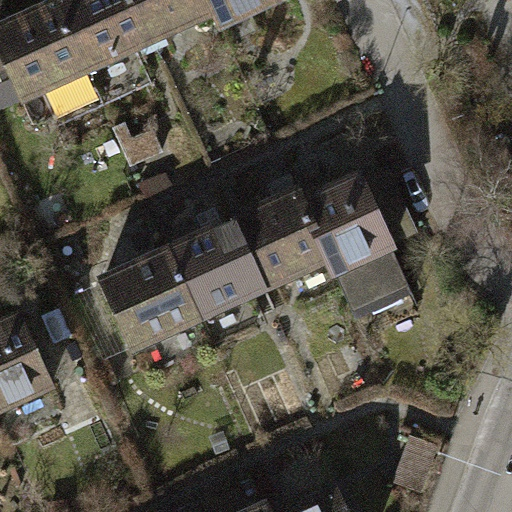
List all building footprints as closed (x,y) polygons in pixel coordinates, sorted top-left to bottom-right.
[(61,0),(49,0),(0,22),(0,40),(43,137),(110,108),(61,0)] [(141,0),(61,0),(110,108),(158,87),(142,50),(160,42),(141,0)] [(213,0),(141,0),(160,42),(220,15),(213,0)] [(213,0),(220,15),(226,29),(291,0),(213,0)] [(115,129),(133,169),(171,152),(161,130),(139,140),(131,122),(115,129)] [(329,175),(302,187),(335,262),(358,314),(411,290),(394,253),(401,250),(395,235),(418,225),(394,170),(370,180),(367,171),(334,186),(329,175)] [(302,187),(242,214),(275,289),(335,262),(302,187)] [(242,214),(176,242),(210,318),(275,289),(242,214)] [(176,242),(102,275),(135,350),(210,318),(176,242)] [(0,412),(60,386),(26,308),(0,319),(0,412)] [(439,446),(414,438),(399,484),(424,492),(439,446)] [(357,511),(343,482),(279,511),(278,511),(357,511)] [(278,511),(279,511),(273,499),(243,511),(278,511)]
